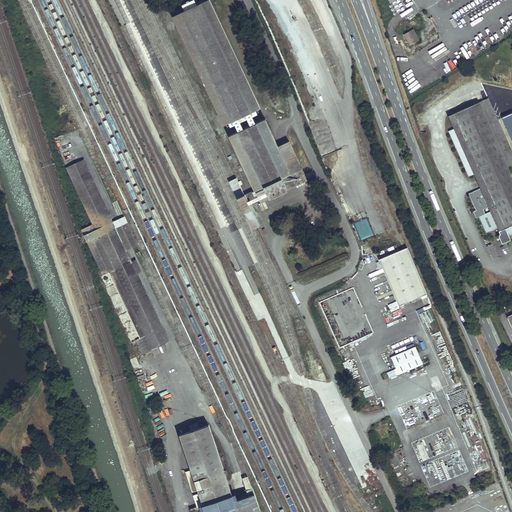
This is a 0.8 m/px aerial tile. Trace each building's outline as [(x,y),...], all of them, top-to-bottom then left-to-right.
[(173,18),(225,126),(230,123),(232,127),(259,114),(257,110),(261,108),(210,0),(207,2),(205,0),(202,0),(200,1),(202,4),(198,6),(195,0),(183,6),(186,12),(182,14),(181,11),(176,13),(178,16),(173,18)] [(431,31),(428,25),(417,31),(419,33),(411,37),(408,33),(402,37),(408,46),(431,31)] [(476,98),(501,155),(511,151),(486,94),(476,98)] [(501,155),(476,98),(446,112),(452,125),(446,127),(466,172),(471,170),(473,174),(504,161),(501,155)] [(254,190),(290,173),(285,161),(282,162),(265,125),(232,141),(250,178),(249,179),(254,190)] [(285,161),(290,173),(302,167),(291,146),(280,152),(285,161)] [(107,212),(81,156),(63,164),(89,221),(79,226),(102,277),(100,278),(105,289),(103,290),(129,345),(135,342),(141,356),(150,352),(157,348),(168,343),(150,305),(123,246),(107,212)] [(511,183),(511,178),(504,161),(473,174),(478,184),(467,189),(472,201),(511,183)] [(248,203),(237,179),(233,180),(229,182),(252,230),(256,228),(259,227),(250,208),(253,207),(250,202),(248,203)] [(107,212),(123,246),(135,241),(119,206),(107,212)] [(421,286),(402,239),(373,251),(393,298),(421,286)] [(511,308),(503,312),(511,331),(511,308)] [(424,360),(417,343),(392,353),(400,371),(408,367),(409,369),(412,368),(411,366),(424,360)] [(150,352),(153,358),(160,355),(157,348),(150,352)] [(491,457),(465,400),(451,407),(456,419),(460,417),(461,420),(459,422),(461,426),(463,425),(473,447),(468,450),(471,457),(477,454),(480,462),(491,457)] [(189,511),(254,511),(253,508),(259,506),(255,494),(235,501),(209,425),(179,435),(199,493),(192,495),(196,506),(189,509),(189,511)] [(439,447),(433,450),(441,471),(464,462),(455,440),(446,444),(447,446),(448,449),(441,452),(439,447)] [(396,472),(403,470),(398,455),(391,458),(396,472)] [(368,486),(363,473),(357,475),(362,488),(368,486)]
